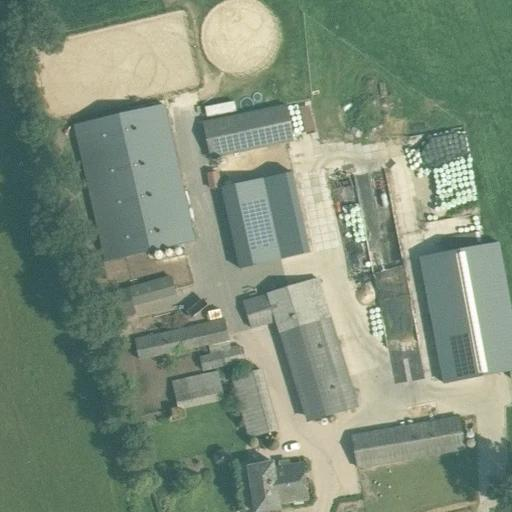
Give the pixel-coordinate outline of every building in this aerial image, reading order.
[(285,106),(203,124),(211,160),(293,142),(285,106)] [(194,243),(164,110),(73,131),(104,264),(194,243)] [(263,180),(222,189),(240,268),(280,259),(263,180)] [(511,343),(496,249),(422,262),(443,384),(511,372),(511,343)] [(130,292),(102,298),(108,323),(135,317),(133,309),(178,296),(174,279),(130,292)] [(318,280),(246,303),(252,331),(279,326),(309,424),(358,408),(318,280)] [(225,322),(135,341),(139,362),(208,347),(210,356),(197,359),(199,370),(222,365),(223,367),(243,363),(239,349),(231,351),(225,322)] [(263,369),(234,376),(249,437),(278,429),(263,369)] [(218,373),(171,383),(178,412),(224,401),(218,373)] [(459,419),(353,437),(358,469),(465,452),(459,419)] [(222,451),(216,453),(214,458),(215,465),(220,467),(227,465),(230,460),(228,454),(222,451)] [(273,465),(248,468),(253,511),(272,511),(279,511),(278,505),(307,502),(302,466),(288,468),(287,461),(277,462),(278,469),(274,470),(273,465)]
